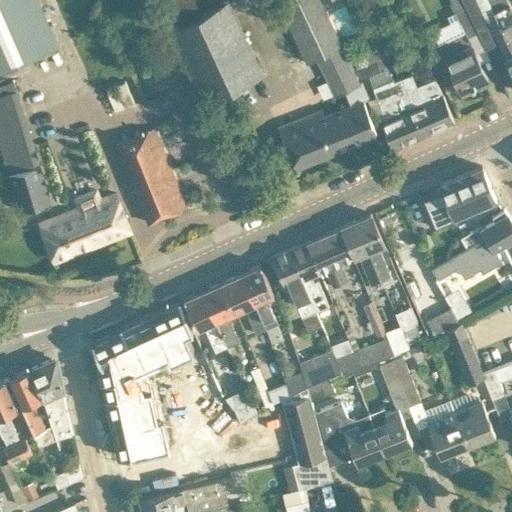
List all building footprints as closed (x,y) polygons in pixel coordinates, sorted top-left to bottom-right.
[(34,0),(0,0),(0,69),(54,46),(34,0)] [(197,0),(155,0),(168,28),(203,102),(262,75),(228,1),(202,12),(197,0)] [(359,82),(342,46),(321,2),(320,2),(318,0),(277,0),(307,62),(316,57),(334,94),(333,94),(334,96),(344,91),(351,104),(324,114),(322,109),(278,126),(295,166),(377,133),(364,100),(369,97),(361,81),(359,82)] [(462,0),(465,6),(477,31),(482,40),(490,56),(500,76),(511,71),(511,72),(511,8),(508,0),(462,0)] [(465,6),(455,11),(465,31),(467,36),(467,35),(477,31),(465,6)] [(439,44),(430,48),(445,79),(454,75),(461,90),(462,89),(464,93),(477,87),(475,83),(487,77),(467,35),(467,36),(465,31),(439,44)] [(410,122),(415,120),(421,134),(454,120),(442,93),(441,93),(434,77),(415,85),(410,72),(397,78),(410,108),(405,110),(410,122)] [(392,76),(370,85),(384,117),(380,119),(392,147),(421,134),(415,120),(410,122),(405,110),(410,108),(397,78),(393,80),(392,76)] [(129,79),(108,84),(113,108),(134,103),(129,79)] [(0,92),(0,142),(20,209),(50,200),(16,88),(0,92)] [(117,141),(149,221),(186,206),(154,126),(117,141)] [(453,216),(477,206),(496,198),(482,164),(439,182),(440,186),(418,195),(430,225),(452,215),(453,216)] [(76,207),(39,221),(54,259),(130,229),(116,192),(101,197),(97,185),(71,195),(76,207)] [(511,238),(511,220),(504,208),(492,215),(495,221),(483,227),(486,234),(431,266),(437,278),(459,266),(465,277),(481,268),(483,272),(504,261),(497,247),(511,238)] [(370,212),(356,218),(381,278),(390,274),(377,244),(383,242),(370,212)] [(356,218),(340,224),(353,254),(357,253),(370,283),(381,278),(356,218)] [(466,246),(486,234),(483,227),(480,223),(459,235),(466,246)] [(340,224),(307,239),(319,269),(322,275),(327,273),(333,286),(348,280),(340,260),(353,254),(340,224)] [(307,239),(288,247),(310,296),(315,309),(328,304),(317,278),(313,280),(310,273),(319,269),(307,239)] [(288,247),(271,254),(279,272),(282,279),(285,285),(289,283),(293,290),(291,291),(300,312),(301,315),(308,330),(322,324),(315,309),(310,296),(288,247)] [(260,262),(242,271),(266,326),(265,327),(271,341),(283,336),(265,295),(273,292),(260,262)] [(242,271),(220,281),(233,310),(244,305),(256,331),(265,327),(266,326),(242,271)] [(220,281),(202,289),(227,344),(234,359),(242,355),(236,341),(238,339),(226,313),(233,310),(220,281)] [(202,289),(184,297),(184,298),(192,315),(197,327),(204,324),(216,350),(216,349),(227,344),(202,289)] [(371,299),(363,303),(370,319),(375,328),(377,334),(384,330),(371,299)] [(186,332),(193,328),(180,300),(92,340),(108,376),(101,377),(118,453),(169,441),(162,410),(156,411),(150,384),(141,386),(139,377),(148,375),(145,364),(167,354),(169,360),(194,349),(186,332)] [(450,305),(426,318),(434,333),(446,328),(460,321),(457,316),(450,305)] [(417,319),(401,325),(410,345),(426,339),(417,319)] [(483,376),(482,372),(461,320),(460,321),(446,328),(468,382),(471,380),(483,376)] [(387,335),(395,352),(407,347),(407,346),(409,346),(401,325),(386,331),(387,335)] [(387,335),(352,348),(359,365),(383,357),(389,354),(395,352),(387,335)] [(313,355),(298,360),(300,367),(306,384),(340,369),(341,371),(342,371),(335,354),(334,354),(331,347),(313,355)] [(395,352),(389,354),(400,382),(409,404),(421,399),(404,356),(409,354),(407,347),(395,352)] [(352,348),(335,354),(342,371),(351,367),(351,368),(359,365),(352,348)] [(359,365),(351,368),(353,373),(380,364),(389,387),(400,382),(389,354),(383,357),(359,365)] [(50,357),(29,367),(42,396),(55,437),(72,433),(56,360),(50,357)] [(250,367),(266,405),(273,401),(268,387),(267,387),(257,364),(250,367)] [(32,400),(42,396),(29,367),(8,376),(33,433),(45,428),(32,400)] [(300,367),(284,374),(291,392),(306,384),(300,367)] [(494,367),(482,372),(483,376),(484,379),(493,400),(505,395),(494,367)] [(282,374),(284,380),(268,387),(273,401),(291,392),(284,374),(282,374)] [(311,397),(335,387),(330,375),(306,384),(311,397)] [(3,446),(9,458),(9,460),(10,460),(31,450),(25,437),(19,439),(7,411),(16,407),(3,378),(0,379),(0,427),(8,445),(3,446)] [(328,464),(323,446),(313,410),(309,393),(282,400),(297,460),(291,462),(297,487),(316,482),(315,479),(330,476),(328,464)] [(495,432),(481,398),(455,409),(468,442),(495,432)] [(256,412),(251,400),(235,410),(240,421),(256,412)] [(340,400),(323,406),(313,410),(323,446),(347,436),(356,461),(384,450),(368,411),(355,417),(346,414),(340,400)] [(384,405),(368,411),(384,450),(411,439),(402,415),(400,416),(396,406),(386,410),(384,405)] [(468,442),(455,409),(426,420),(440,453),(468,442)] [(121,468),(127,495),(190,481),(184,454),(121,468)] [(27,498),(10,460),(9,460),(9,458),(0,461),(0,465),(17,503),(27,498)] [(81,475),(78,463),(65,469),(69,480),(81,475)] [(65,469),(51,474),(56,486),(69,480),(65,469)] [(159,492),(140,496),(143,511),(170,511),(174,511),(172,502),(185,499),(187,511),(189,511),(193,511),(205,508),(205,507),(221,503),(218,491),(224,490),(234,488),(231,475),(205,481),(159,492)] [(32,480),(22,484),(28,498),(38,494),(32,480)] [(304,486),(282,491),(284,502),(286,511),(309,511),(307,497),(304,486)] [(77,511),(75,501),(49,511),(77,511)]
